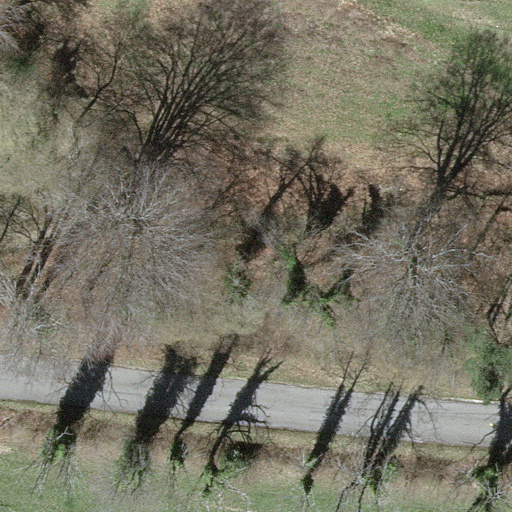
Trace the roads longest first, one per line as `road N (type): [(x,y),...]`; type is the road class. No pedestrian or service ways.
road 1 (tertiary): [(0,373),(511,425)]
road 2 (track): [(511,65),(375,0)]
